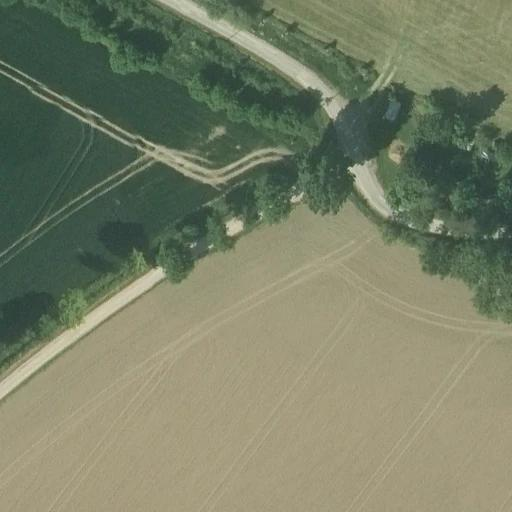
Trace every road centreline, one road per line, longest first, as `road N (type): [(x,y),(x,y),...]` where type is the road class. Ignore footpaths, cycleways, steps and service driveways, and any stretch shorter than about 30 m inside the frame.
road 1 (unclassified): [(0,390),(163,270),(359,161)]
road 2 (unclassified): [(359,161),(341,110),(309,77),(186,0)]
road 3 (unclassified): [(511,223),(438,226),(399,213),(359,161)]
